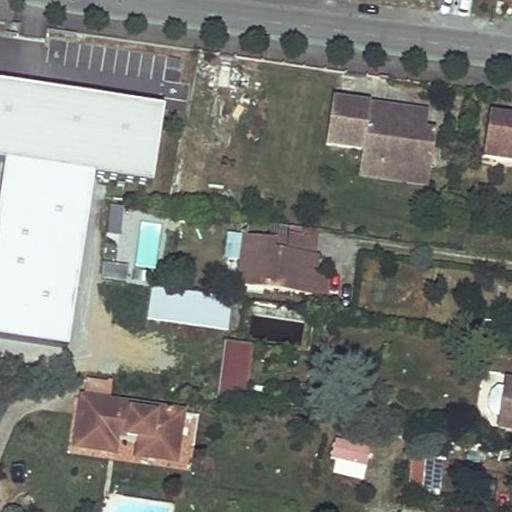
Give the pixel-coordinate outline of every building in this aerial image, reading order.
[(0,163),(151,186),(163,109),(0,84),(0,163)] [(360,159),(429,170),(435,134),(425,133),(427,114),(388,108),(387,114),(368,111),(369,106),(331,100),(325,145),(361,150),(360,159)] [(387,114),(388,108),(369,106),(368,111),(387,114)] [(511,118),(489,115),(483,158),(511,162),(511,118)] [(427,187),(429,170),(360,159),(357,177),(427,187)] [(241,259),(237,285),(324,297),(326,275),(313,273),(316,255),(312,255),(315,230),(289,227),(287,242),(285,251),(273,250),(275,240),(256,238),(253,254),(249,254),(241,259)] [(244,236),(241,259),(249,254),(253,254),(256,238),(244,236)] [(287,242),(275,240),(273,250),(285,251),(287,242)] [(152,289),(148,319),(225,330),(229,300),(152,289)] [(486,312),(484,328),(499,330),(501,315),(486,312)] [(249,393),(251,342),(224,341),(221,391),(249,393)] [(276,363),(278,351),(255,346),(253,359),(276,363)] [(511,384),(505,384),(504,390),(496,389),(490,395),(487,403),(487,412),(491,419),(500,420),(499,430),(511,431),(511,384)] [(149,440),(147,458),(175,462),(182,413),(81,398),(74,448),(113,453),(116,435),(139,439),(149,440)] [(136,457),(147,458),(149,440),(139,439),(136,457)]
